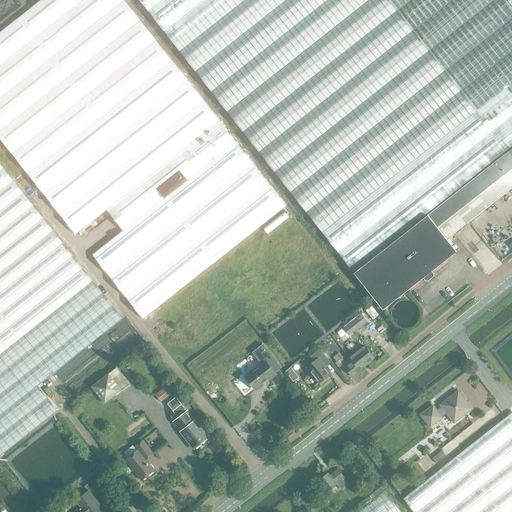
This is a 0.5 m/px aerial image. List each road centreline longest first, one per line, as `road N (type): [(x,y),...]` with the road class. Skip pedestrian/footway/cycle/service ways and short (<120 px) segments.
road 1 (secondary): [(224,511),(511,283)]
road 2 (unknown): [(229,507),(135,386)]
road 3 (unknown): [(130,511),(114,473),(65,408)]
